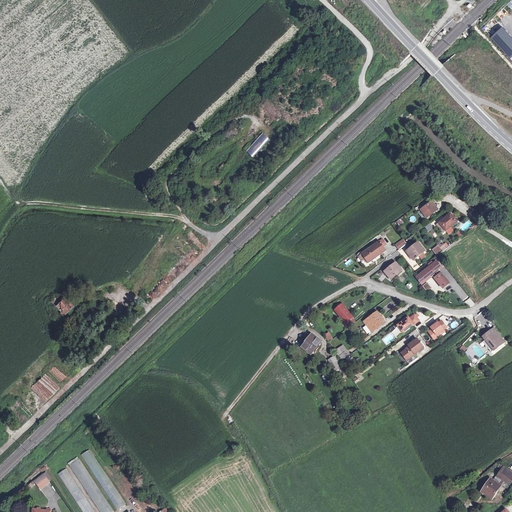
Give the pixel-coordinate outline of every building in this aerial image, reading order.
[(253,159),(270,141),(262,133),(245,151),(253,159)] [(427,218),(438,210),(432,202),(421,210),(427,218)] [(407,213),(399,220),(402,224),(408,220),(406,217),(408,215),(407,213)] [(446,219),(445,218),(439,223),(446,231),(457,222),(451,214),(446,219)] [(425,227),(428,232),(434,227),(430,223),(425,227)] [(439,223),(437,225),(443,233),(446,231),(439,223)] [(361,254),(368,263),(386,250),(384,246),(386,245),(383,239),(380,241),(361,254)] [(406,243),(403,240),(396,245),(399,249),(406,243)] [(425,252),(419,244),(408,252),(414,260),(425,252)] [(442,250),(438,245),(433,249),(437,254),(442,250)] [(401,268),(397,262),(383,273),(386,277),(387,276),(390,280),(401,271),(399,269),(401,268)] [(437,262),(416,278),(422,285),(432,277),(434,277),(444,289),(450,284),(441,273),(440,275),(438,272),(439,271),(442,269),(437,262)] [(458,281),(452,284),(462,301),(468,298),(458,281)] [(427,282),(422,286),(427,292),(431,288),(427,282)] [(48,300),(63,316),(72,307),(59,294),(58,295),(55,292),(48,300)] [(353,317),(342,304),(339,307),(337,305),(335,308),(336,309),(335,310),(345,324),(346,323),(349,327),(355,322),(352,318),(353,317)] [(365,323),(372,331),(385,322),(377,312),(370,317),(370,318),(365,323)] [(409,317),(398,326),(403,333),(419,321),(415,315),(410,319),(409,317)] [(452,330),(459,326),(456,320),(449,324),(452,330)] [(432,329),(429,332),(434,340),(438,337),(437,335),(447,328),(442,321),(439,323),(438,322),(431,328),(432,329)] [(495,350),(505,342),(494,328),(484,336),(487,339),(495,350)] [(328,333),(324,336),(328,343),(332,340),(328,333)] [(311,354),(321,342),(312,335),(303,347),(311,354)] [(401,353),(407,361),(424,348),(417,339),(408,345),(410,347),(401,353)] [(487,339),(483,342),(491,352),(495,350),(487,339)] [(343,354),(339,348),(335,351),(339,357),(342,360),(347,356),(344,353),(343,354)] [(335,356),(332,358),(340,370),(341,370),(343,369),(335,356)] [(340,370),(332,358),(328,360),(336,373),(338,372),(340,370)] [(94,447),(130,502),(137,497),(102,442),(94,447)] [(82,455),(118,510),(125,505),(89,450),(82,455)] [(70,465),(100,511),(113,511),(79,460),(70,465)] [(511,472),(503,467),(497,476),(504,480),(510,485),(511,481),(511,472)] [(58,474),(83,511),(93,511),(66,469),(58,474)] [(35,481),(41,488),(49,482),(43,475),(35,481)] [(504,480),(497,476),(494,481),(500,486),(504,480)] [(491,499),(500,486),(494,481),(491,479),(482,492),(491,499)]
